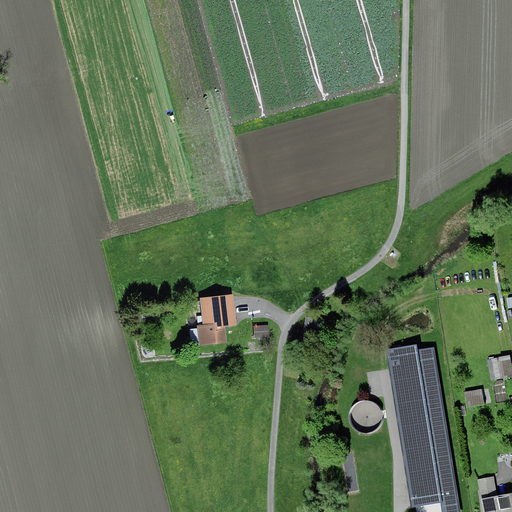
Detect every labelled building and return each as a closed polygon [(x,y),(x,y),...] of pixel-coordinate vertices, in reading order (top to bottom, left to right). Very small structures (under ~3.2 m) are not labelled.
[(222,298),(195,300),(197,326),(225,324),(222,298)] [(426,318),(384,326),(387,358),(395,357),(404,416),(399,417),(404,446),(411,445),(415,477),(460,469),(459,455),(449,456),(426,318)] [(218,326),(193,327),(194,346),(219,344),(218,326)] [(265,327),(249,328),(249,338),(265,338),(265,327)] [(508,356),(496,358),(499,381),(511,379),(508,356)] [(387,358),(371,361),(380,420),(399,417),(404,416),(395,357),(387,358)] [(482,387),(465,387),(465,407),(482,406),(482,387)] [(381,450),(382,456),(385,482),(392,481),(415,477),(411,445),(404,446),(381,450)] [(382,456),(351,459),(356,511),(391,511),(395,511),(392,481),(385,482),(382,456)] [(492,477),(474,481),(477,495),(495,490),(492,477)] [(511,511),(511,493),(476,499),(478,511),(511,511)] [(461,511),(461,502),(436,503),(436,511),(461,511)]
